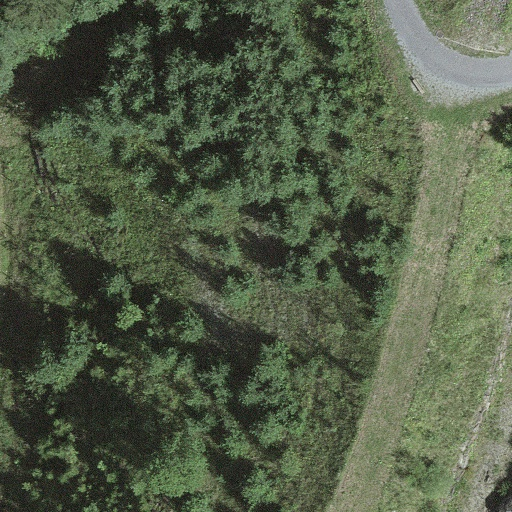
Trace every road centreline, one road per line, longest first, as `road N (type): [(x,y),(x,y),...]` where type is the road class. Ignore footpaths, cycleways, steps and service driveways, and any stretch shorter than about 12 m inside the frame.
road 1 (track): [(341,511),(432,253),(461,88),(495,0)]
road 2 (track): [(404,0),(417,37),(444,59),(511,65)]
